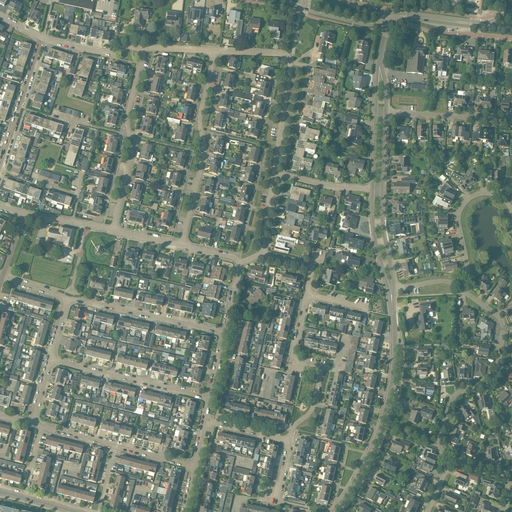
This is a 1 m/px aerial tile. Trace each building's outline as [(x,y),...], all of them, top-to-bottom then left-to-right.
[(11,0),(9,5),(14,7),(13,11),(19,14),(23,5),(17,3),(17,2),(15,1),(15,0),(11,0)] [(59,0),(59,4),(65,5),(70,6),(91,10),(93,1),(89,0),(59,0)] [(27,13),(31,15),(28,20),(38,25),(40,20),(39,19),(41,15),(34,11),(38,3),(33,1),(27,13)] [(205,20),(208,20),(209,18),(216,19),(217,15),(221,15),(222,11),(218,10),(218,9),(210,8),(209,15),(206,14),(205,20)] [(135,16),(134,28),(142,29),(143,20),(148,20),(148,17),(149,17),(151,17),(151,12),(149,11),(135,10),(135,16)] [(194,21),(198,22),(196,34),(201,34),(203,20),(199,20),(200,12),(195,11),(195,10),(189,10),(188,23),(193,23),(194,21)] [(236,12),(230,11),(228,23),(237,24),(235,37),(240,38),(242,21),(239,21),(240,14),(238,13),(238,14),(235,14),(236,12)] [(166,22),(175,22),(177,23),(176,26),(177,26),(176,28),(180,28),(181,26),(182,19),(177,18),(177,19),(175,18),(176,14),(167,13),(166,22)] [(246,35),(251,35),(252,28),(259,29),(260,20),(250,19),(249,25),(248,25),(246,35)] [(54,20),(52,30),(61,32),(62,26),(63,26),(64,23),(54,20)] [(270,22),(268,30),(275,31),(274,39),(279,39),(280,31),(279,31),(280,23),(270,22)] [(69,35),(77,36),(79,23),(77,23),(75,24),(71,24),(70,26),(69,35)] [(79,23),(77,36),(85,38),(86,28),(78,27),(79,23)] [(101,27),(98,27),(97,31),(91,30),(90,39),(90,38),(96,39),(97,37),(99,37),(101,27)] [(101,27),(99,37),(102,38),(102,41),(108,42),(110,33),(109,33),(106,33),(107,28),(107,29),(104,29),(104,28),(101,27)] [(321,41),(318,53),(324,55),(327,43),(333,44),(335,36),(324,33),(324,34),(321,33),(320,36),(323,37),(322,41),(321,41)] [(358,41),(356,50),(362,51),(359,63),(365,64),(368,52),(367,52),(369,44),(358,41)] [(22,49),(30,51),(32,46),(23,43),(22,49)] [(458,48),(457,55),(457,56),(455,55),(454,61),(461,62),(461,56),(462,56),(472,57),(472,49),(465,48),(465,49),(458,48)] [(20,55),(28,57),(30,51),(22,49),(20,55)] [(46,57),(52,59),(55,51),(49,49),(48,53),(45,52),(43,56),(46,57)] [(408,60),(406,73),(423,75),(425,50),(413,49),(412,60),(408,60)] [(55,51),(52,59),(58,61),(61,53),(55,51)] [(478,51),(477,60),(483,60),(483,62),(487,62),(486,74),(495,75),(496,67),(495,67),(495,68),(493,68),(493,64),(494,55),(490,55),(490,53),(484,53),(485,52),(478,51)] [(61,53),(58,61),(64,63),(65,60),(67,55),(61,53)] [(28,57),(20,55),(18,60),(15,59),(26,63),(28,57)] [(67,55),(65,60),(64,63),(64,65),(70,67),(73,57),(67,55)] [(157,65),(165,67),(166,62),(168,63),(172,64),(173,58),(163,56),(162,59),(159,58),(157,65)] [(433,56),(433,62),(439,63),(438,72),(441,72),(442,72),(447,72),(448,59),(440,58),(440,57),(433,56)] [(13,65),(24,69),(26,63),(15,59),(13,65)] [(93,68),(95,62),(85,59),(83,65),(93,68)] [(194,61),(190,60),(187,60),(186,63),(183,62),(182,69),(185,70),(185,69),(191,71),(192,69),(194,61)] [(194,61),(192,69),(198,70),(197,72),(200,72),(202,63),(194,61)] [(230,62),(228,68),(236,70),(237,63),(230,62)] [(119,65),(112,64),(111,68),(108,67),(106,74),(109,74),(110,73),(116,74),(119,65)] [(11,71),(22,74),(24,69),(13,65),(11,71)] [(93,68),(83,65),(81,71),(89,74),(91,68),(93,68)] [(119,65),(116,74),(124,76),(123,78),(126,79),(128,72),(125,72),(126,67),(119,65)] [(166,67),(165,67),(157,65),(155,72),(159,73),(158,76),(165,78),(168,78),(169,72),(165,72),(166,67)] [(261,69),(259,76),(271,79),(273,72),(261,69)] [(315,82),(333,87),(333,86),(324,84),(325,81),(321,80),(322,76),(335,79),(337,70),(329,69),(328,72),(315,69),(312,81),(315,82)] [(20,80),(22,74),(11,71),(10,76),(2,74),(1,77),(11,81),(15,82),(16,79),(20,80)] [(89,74),(81,71),(79,77),(87,79),(90,80),(91,77),(89,76),(89,74)] [(41,78),(50,80),(52,74),(43,72),(41,78)] [(356,72),(355,77),(357,78),(354,89),(365,91),(367,80),(360,78),(362,73),(356,72)] [(225,81),(233,83),(234,77),(227,75),(225,81)] [(152,85),(161,87),(162,80),(164,81),(165,78),(158,76),(158,79),(154,78),(152,85)] [(87,79),(79,77),(77,83),(85,85),(87,79)] [(39,84),(48,86),(50,87),(52,81),(50,80),(41,78),(39,84)] [(225,81),(224,88),(231,89),(233,83),(225,81)] [(260,90),(268,92),(269,85),(257,82),(257,85),(260,86),(260,90)] [(315,95),(330,99),(330,98),(325,97),(326,90),(332,91),(333,87),(315,82),(312,94),(315,95)] [(85,85),(77,83),(75,89),(84,91),(85,85)] [(37,89),(46,92),(48,86),(39,84),(37,89)] [(6,90),(14,93),(16,87),(8,85),(6,90)] [(151,96),(160,98),(162,94),(159,93),(161,87),(152,85),(150,93),(151,93),(151,96)] [(113,97),(122,99),(124,92),(120,91),(120,88),(114,86),(113,89),(115,90),(113,97)] [(187,94),(195,96),(196,89),(189,87),(187,94)] [(35,95),(46,99),(44,98),(46,92),(37,89),(35,95)] [(84,91),(75,89),(73,95),(82,97),(84,91)] [(4,96),(12,99),(14,93),(6,90),(4,96)] [(260,90),(259,93),(253,92),(252,95),(266,98),(268,92),(260,90)] [(358,95),(347,92),(346,100),(350,101),(348,108),(360,111),(362,101),(357,100),(358,95)] [(461,96),(460,106),(466,107),(467,101),(470,102),(471,92),(467,92),(467,95),(465,95),(465,97),(461,96)] [(454,106),(460,106),(461,96),(458,96),(458,94),(452,94),(452,100),(455,100),(454,106)] [(34,101),(42,104),(44,105),(46,99),(35,95),(34,101)] [(220,101),(231,104),(231,101),(228,100),(229,97),(222,95),(220,101)] [(306,106),(324,110),(325,103),(329,104),(330,99),(315,95),(312,107),(306,106)] [(2,102),(10,104),(12,99),(4,96),(2,102)] [(147,106),(156,108),(161,109),(162,104),(157,103),(157,101),(159,101),(160,98),(151,96),(150,99),(149,98),(147,106)] [(479,108),(485,109),(486,99),(482,98),(482,97),(477,96),(477,104),(480,104),(479,108)] [(109,106),(115,108),(116,105),(120,106),(122,99),(113,97),(112,104),(106,102),(105,105),(109,106)] [(486,99),(485,109),(491,109),(492,105),(495,105),(496,98),(491,97),(490,99),(486,99)] [(501,110),(508,111),(509,107),(511,106),(511,98),(507,98),(507,102),(502,102),(501,110)] [(34,101),(32,107),(40,110),(42,104),(34,101)] [(0,108),(8,110),(10,104),(2,102),(0,108)] [(255,110),(263,112),(265,105),(253,102),(252,105),(256,106),(255,110)] [(106,116),(117,119),(119,112),(115,111),(115,108),(109,106),(105,105),(104,108),(106,109),(105,112),(107,112),(106,116)] [(156,108),(147,106),(146,113),(149,114),(149,117),(157,119),(157,118),(156,118),(156,115),(154,115),(156,108)] [(306,106),(302,121),(313,124),(314,119),(312,119),(313,113),(322,115),(324,110),(306,106)] [(182,114),(190,116),(192,109),(183,107),(182,111),(178,110),(178,113),(182,114)] [(0,109),(0,113),(7,116),(8,110),(0,108),(0,109)] [(255,110),(254,113),(248,111),(247,115),(261,118),(263,112),(255,110)] [(24,126),(30,128),(34,116),(28,114),(25,123),(24,126)] [(215,121),(223,123),(226,124),(228,124),(229,121),(227,119),(228,117),(224,116),(217,115),(215,121)] [(355,126),(355,124),(357,125),(358,118),(346,115),(345,122),(349,123),(349,125),(355,126)] [(34,116),(30,128),(31,125),(37,127),(40,118),(34,116)] [(106,116),(105,116),(108,117),(107,124),(104,123),(104,126),(110,128),(111,125),(115,126),(117,119),(106,116)] [(143,126),(151,128),(153,121),(157,121),(157,119),(149,117),(148,119),(144,118),(143,126)] [(40,118),(37,127),(43,129),(45,120),(40,118)] [(45,120),(43,129),(48,131),(51,122),(45,120)] [(215,121),(214,127),(224,130),(226,124),(223,123),(215,121)] [(51,122),(48,131),(54,132),(57,124),(51,122)] [(250,129),(258,131),(260,124),(248,122),(247,125),(251,126),(250,129)] [(57,124),(54,132),(55,133),(54,135),(60,137),(64,126),(57,124)] [(355,126),(349,125),(348,125),(347,129),(352,130),(350,138),(349,138),(347,143),(360,146),(362,137),(361,136),(362,131),(359,131),(360,128),(355,126)] [(143,126),(141,133),(145,134),(144,137),(152,139),(153,136),(149,135),(151,128),(143,126)] [(175,134),(185,136),(187,130),(179,128),(180,127),(177,127),(176,131),(173,130),(173,133),(176,134),(175,134)] [(297,141),(317,146),(317,145),(307,143),(308,139),(314,140),(315,137),(319,137),(320,132),(300,127),(299,133),(301,133),(299,141),(297,141)] [(398,127),(397,141),(402,141),(402,140),(408,140),(408,142),(412,142),(412,129),(409,129),(409,128),(398,127)] [(417,138),(422,138),(421,141),(428,141),(428,135),(425,135),(425,127),(418,127),(417,138)] [(441,127),(433,127),(433,137),(438,137),(438,139),(444,139),(444,133),(441,133),(441,127)] [(74,134),(82,137),(84,131),(76,128),(74,134)] [(458,138),(459,128),(453,128),(453,132),(448,131),(447,145),(452,145),(452,140),(455,138),(458,138)] [(465,129),(459,128),(458,138),(461,138),(463,141),(468,141),(469,133),(465,133),(465,129)] [(250,129),(249,133),(246,132),(245,135),(257,138),(258,131),(250,129)] [(484,131),(478,130),(478,134),(473,134),(472,142),(477,142),(480,140),(483,140),(484,131)] [(484,131),(483,140),(486,140),(489,143),(488,144),(492,149),(492,148),(493,148),(494,135),(489,135),(490,131),(484,131)] [(72,140),(80,143),(82,137),(74,134),(72,140)] [(107,145),(116,147),(118,140),(114,139),(115,136),(108,134),(107,138),(109,138),(107,145)] [(175,134),(174,140),(184,142),(185,136),(175,134)] [(499,135),(498,145),(498,146),(504,146),(504,147),(508,148),(509,146),(510,139),(508,139),(508,136),(499,135)] [(20,143),(28,146),(30,140),(22,137),(20,143)] [(70,146),(81,150),(82,146),(85,147),(86,145),(80,143),(72,140),(70,146)] [(215,147),(224,149),(226,143),(217,140),(215,147)] [(293,157),(313,161),(303,158),(305,149),(315,151),(317,146),(297,141),(296,146),(297,147),(295,156),(293,156),(293,157)] [(18,149),(27,152),(28,146),(20,143),(18,149)] [(141,152),(150,154),(152,147),(154,147),(155,144),(148,143),(147,146),(143,145),(141,152)] [(103,155),(110,156),(111,153),(114,154),(116,147),(107,145),(106,152),(103,151),(102,155),(103,155)] [(68,152),(79,156),(81,150),(70,146),(68,152)] [(215,147),(213,153),(216,154),(221,155),(223,155),(224,149),(215,147)] [(250,155),(258,157),(259,150),(247,148),(247,151),(250,152),(250,155)] [(16,155),(25,158),(27,152),(18,149),(16,155)] [(79,156),(68,152),(66,158),(75,161),(77,155),(79,156)] [(150,154),(141,152),(140,159),(144,160),(143,163),(150,165),(150,164),(152,165),(153,162),(152,161),(153,155),(150,154)] [(172,159),(177,160),(184,162),(186,156),(178,154),(178,157),(173,156),(172,159)] [(356,169),(357,164),(354,164),(355,160),(351,159),(352,155),(348,154),(347,160),(350,161),(347,174),(354,175),(356,169)] [(14,161),(23,163),(25,158),(16,155),(14,161)] [(110,156),(103,155),(102,155),(101,157),(104,158),(103,165),(111,167),(113,160),(109,159),(110,156)] [(250,155),(249,159),(245,158),(244,161),(256,164),(258,157),(250,155)] [(358,157),(352,155),(351,159),(355,160),(354,164),(357,164),(356,169),(363,171),(365,162),(357,160),(358,157)] [(293,157),(293,160),(294,160),(292,170),(300,172),(301,168),(304,168),(305,165),(312,166),(313,161),(293,157)] [(75,161),(66,158),(64,164),(73,167),(75,161)] [(172,159),(171,161),(176,162),(175,166),(183,168),(184,162),(177,160),(172,159)] [(397,165),(397,172),(407,172),(408,159),(401,159),(401,163),(401,165),(397,165)] [(210,167),(218,169),(219,169),(221,163),(215,161),(212,160),(210,167)] [(23,163),(14,161),(12,167),(21,170),(23,163)] [(150,165),(143,163),(142,166),(138,165),(137,172),(145,174),(147,167),(149,167),(150,165)] [(325,173),(340,176),(342,170),(338,169),(339,166),(328,163),(325,173)] [(111,167),(103,165),(101,172),(95,171),(94,174),(105,177),(106,174),(110,175),(111,167)] [(12,167),(10,173),(19,176),(19,175),(21,175),(22,173),(23,173),(23,171),(21,170),(12,167)] [(210,167),(209,173),(216,175),(218,169),(210,167)] [(245,175),(253,177),(255,170),(243,167),(242,171),(246,172),(245,175)] [(494,182),(495,168),(495,167),(495,168),(486,167),(485,177),(488,177),(488,181),(494,182)] [(470,174),(466,176),(471,185),(477,182),(474,178),(478,177),(474,170),(473,168),(469,170),(470,172),(469,173),(470,174)] [(504,169),(495,168),(494,182),(500,183),(500,178),(503,178),(504,169)] [(145,174),(137,172),(135,179),(139,180),(138,183),(144,185),(145,181),(144,181),(145,174)] [(180,182),(181,175),(174,173),(171,172),(169,179),(180,182)] [(471,185),(466,176),(463,178),(462,176),(461,177),(453,173),(453,172),(451,177),(457,180),(461,186),(464,184),(466,188),(471,185)] [(99,178),(98,186),(106,188),(108,180),(104,179),(105,177),(94,174),(93,174),(93,177),(99,178)] [(245,175),(244,178),(240,178),(240,181),(251,184),(253,177),(245,175)] [(394,193),(409,194),(410,180),(415,180),(415,176),(408,176),(408,179),(402,179),(402,183),(394,183),(394,193)] [(205,186),(213,188),(216,189),(218,183),(217,182),(217,180),(210,178),(209,178),(210,178),(209,181),(207,180),(205,186)] [(180,182),(169,179),(167,186),(171,187),(171,186),(178,188),(178,187),(179,187),(180,184),(179,184),(180,182)] [(0,190),(8,193),(12,182),(6,180),(5,184),(2,183),(0,187),(0,190)] [(453,200),(454,198),(455,198),(456,197),(456,196),(456,195),(456,194),(450,192),(451,190),(453,187),(448,181),(443,185),(443,187),(444,188),(441,190),(440,193),(440,194),(444,196),(453,200)] [(12,182),(8,193),(9,190),(15,192),(14,194),(18,184),(12,182)] [(132,192),(140,194),(142,187),(143,187),(144,185),(138,183),(138,186),(134,185),(132,192)] [(18,184),(14,194),(20,196),(24,186),(18,184)] [(26,198),(27,196),(29,188),(24,186),(20,196),(26,198)] [(106,188),(98,186),(97,189),(93,188),(91,195),(93,195),(100,197),(101,194),(105,195),(106,191),(106,192),(107,188),(106,188)] [(205,186),(204,193),(212,195),(213,190),(216,191),(216,189),(213,188),(205,186)] [(248,197),(250,190),(242,188),(242,187),(238,186),(237,190),(241,191),(240,195),(248,197)] [(288,199),(306,203),(299,201),(300,194),(309,196),(311,191),(293,187),(290,199),(288,199)] [(33,198),(35,190),(29,188),(27,196),(33,198)] [(41,204),(43,196),(40,195),(41,192),(35,190),(33,198),(38,200),(37,205),(40,206),(41,204)] [(51,201),(54,193),(51,192),(51,191),(48,190),(48,191),(47,195),(44,194),(43,196),(41,204),(45,206),(47,200),(51,201)] [(132,192),(130,200),(131,200),(131,203),(139,205),(140,201),(139,201),(140,194),(132,192)] [(163,199),(175,202),(176,195),(169,193),(165,192),(163,199)] [(57,203),(60,195),(54,193),(51,201),(57,203)] [(57,203),(63,205),(66,197),(60,195),(57,203)] [(91,205),(93,206),(102,208),(103,200),(99,200),(100,197),(93,195),(93,197),(92,199),(93,199),(93,200),(92,200),(91,205)] [(248,197),(240,195),(240,197),(236,196),(235,200),(239,201),(238,202),(247,204),(248,197)] [(345,204),(352,206),(350,211),(359,212),(360,207),(358,206),(360,198),(347,195),(345,204)] [(321,196),(319,206),(330,209),(329,213),(328,213),(327,217),(332,218),(335,206),(331,205),(333,199),(321,196)] [(453,200),(444,196),(443,199),(436,196),(434,201),(433,202),(433,203),(433,204),(434,205),(436,205),(436,203),(442,206),(444,203),(450,206),(453,200)] [(66,197),(63,205),(69,207),(69,208),(72,208),(73,203),(71,202),(72,198),(69,197),(69,198),(66,197)] [(163,199),(163,201),(167,202),(166,206),(173,208),(175,202),(163,199)] [(306,203),(288,199),(285,211),(288,212),(304,216),(295,213),(296,211),(295,210),(296,206),(305,208),(306,203)] [(208,208),(212,209),(212,208),(209,207),(210,202),(202,200),(201,206),(208,208)] [(392,208),(392,213),(397,213),(397,214),(402,214),(401,208),(405,208),(404,203),(400,203),(400,200),(393,200),(393,204),(394,204),(394,208),(392,208)] [(93,206),(91,213),(86,212),(86,215),(95,217),(96,214),(100,215),(102,208),(93,206)] [(212,209),(208,208),(201,206),(199,213),(207,214),(208,211),(212,212),(212,209)] [(235,215),(240,216),(244,217),(245,210),(237,208),(233,207),(232,210),(236,211),(235,215)] [(128,222),(135,223),(137,215),(130,213),(131,211),(127,210),(126,217),(129,218),(128,222)] [(282,224),(300,228),(294,226),(296,219),(303,221),(304,216),(288,212),(285,224),(282,223),(282,224)] [(163,220),(170,222),(172,215),(164,213),(163,220)] [(344,216),(346,217),(344,223),(343,223),(342,227),(343,228),(347,229),(347,228),(354,230),(355,223),(356,224),(357,219),(350,217),(351,215),(344,213),(344,216)] [(137,215),(135,223),(142,225),(143,221),(146,222),(148,215),(145,214),(144,217),(137,215)] [(435,214),(436,223),(448,223),(448,217),(444,217),(444,214),(435,214)] [(235,215),(235,218),(230,217),(229,217),(228,218),(228,220),(242,224),(244,217),(240,216),(235,215)] [(0,226),(3,228),(5,229),(8,224),(6,222),(8,220),(1,216),(0,218),(0,226)] [(163,220),(161,226),(159,225),(158,229),(164,230),(165,227),(169,228),(170,222),(163,220)] [(398,225),(394,226),(396,236),(405,235),(404,227),(407,227),(406,221),(398,222),(398,225)] [(448,223),(436,223),(436,226),(438,226),(438,232),(444,232),(444,229),(448,229),(448,223)] [(300,228),(282,224),(279,236),(278,235),(278,236),(296,240),(290,238),(291,235),(289,235),(290,231),(299,233),(300,228)] [(231,235),(239,237),(241,229),(226,226),(226,230),(231,231),(231,235)] [(49,228),(47,240),(54,242),(54,243),(51,243),(50,249),(59,250),(60,245),(63,246),(63,247),(71,248),(74,230),(60,227),(59,230),(49,228)] [(197,237),(203,238),(206,228),(205,228),(205,230),(198,229),(197,237)] [(206,228),(203,238),(209,240),(212,230),(206,228)] [(316,228),(312,241),(317,242),(319,237),(326,239),(327,239),(329,231),(316,228)] [(345,243),(349,244),(348,247),(362,251),(365,241),(353,238),(354,235),(347,234),(345,243)] [(231,235),(230,238),(226,237),(225,243),(229,244),(229,241),(237,243),(239,237),(231,235)] [(296,240),(278,236),(275,250),(288,253),(289,249),(284,248),(286,243),(295,245),(296,240)] [(438,249),(438,250),(453,247),(452,244),(452,243),(453,242),(453,241),(452,241),(451,241),(451,240),(444,242),(444,238),(437,240),(438,246),(438,249)] [(43,241),(36,239),(34,248),(41,249),(43,241)] [(403,244),(398,245),(400,256),(408,255),(406,245),(412,244),(411,239),(402,241),(403,244)] [(96,248),(95,251),(97,254),(100,255),(103,253),(103,250),(102,247),(99,247),(96,248)] [(453,247),(438,250),(438,251),(440,253),(441,259),(448,258),(447,254),(454,253),(454,252),(455,251),(455,250),(454,249),(453,249),(453,247)] [(127,248),(126,250),(127,251),(126,256),(127,256),(126,261),(136,263),(134,269),(138,270),(139,264),(140,257),(137,256),(139,251),(133,250),(133,249),(127,248)] [(149,266),(154,267),(155,261),(153,260),(154,254),(144,252),(142,259),(150,261),(149,266)] [(344,253),(343,259),(348,261),(347,267),(358,270),(360,260),(352,258),(353,255),(344,253)] [(170,258),(159,255),(157,262),(168,264),(167,267),(170,268),(172,261),(169,261),(170,258)] [(183,274),(187,275),(189,268),(186,267),(187,263),(181,262),(182,260),(176,259),(174,268),(183,271),(183,274)] [(403,266),(403,269),(404,269),(405,276),(409,275),(409,276),(414,275),(413,267),(415,267),(413,260),(406,262),(406,265),(403,266)] [(449,261),(442,263),(443,267),(446,266),(447,273),(458,270),(456,263),(450,264),(449,261)] [(189,268),(187,275),(188,272),(194,274),(195,271),(202,272),(204,266),(200,265),(200,264),(193,262),(192,265),(189,265),(189,268)] [(248,271),(247,276),(248,275),(251,276),(256,277),(255,282),(264,284),(266,276),(262,275),(264,269),(253,266),(252,271),(248,271)] [(224,276),(225,270),(213,267),(212,273),(224,276)] [(325,270),(323,281),(326,282),(326,284),(336,286),(337,280),(338,273),(329,271),(329,270),(328,270),(328,271),(325,270)] [(224,276),(212,273),(210,279),(204,277),(203,281),(214,283),(215,280),(222,282),(224,276)] [(282,282),(289,284),(291,276),(283,275),(276,274),(275,277),(276,278),(275,285),(282,286),(282,282)] [(289,284),(287,289),(288,289),(291,290),(292,287),(292,288),(299,290),(300,282),(300,278),(291,276),(289,284)] [(476,285),(480,288),(480,287),(486,291),(491,284),(486,281),(487,280),(482,276),(476,285)] [(90,286),(91,287),(95,288),(99,289),(98,290),(104,292),(106,282),(92,278),(90,286)] [(359,285),(367,287),(365,293),(372,295),(375,285),(371,284),(372,282),(370,282),(371,279),(366,278),(365,281),(360,279),(359,285)] [(500,284),(493,293),(492,294),(495,296),(494,298),(501,303),(506,295),(500,290),(502,288),(503,289),(507,283),(500,278),(497,282),(500,284)] [(214,283),(203,281),(202,284),(209,286),(207,291),(219,294),(221,288),(213,286),(214,283)] [(191,288),(191,289),(190,292),(195,293),(195,296),(198,296),(198,295),(199,289),(197,289),(191,288)] [(250,297),(247,299),(252,305),(260,298),(261,300),(265,297),(258,289),(254,293),(252,289),(247,294),(250,297)] [(138,302),(144,303),(146,295),(145,295),(146,292),(138,290),(136,296),(139,296),(138,302)] [(219,294),(207,291),(206,298),(218,300),(219,294)] [(16,301),(18,294),(12,292),(10,300),(16,301)] [(18,294),(16,301),(22,303),(24,295),(18,294)] [(152,297),(150,304),(156,306),(158,294),(157,298),(152,297)] [(158,294),(156,306),(162,307),(163,299),(164,296),(161,295),(158,294)] [(33,306),(36,299),(30,297),(28,305),(33,306)] [(167,308),(173,310),(175,302),(176,298),(172,298),(172,297),(170,297),(167,308)] [(41,300),(36,299),(33,306),(39,308),(41,300)] [(41,300),(39,308),(45,310),(47,302),(41,300)] [(181,303),(179,311),(185,312),(187,305),(188,301),(187,305),(181,303)] [(188,301),(187,305),(185,312),(191,314),(194,303),(193,303),(188,301)] [(286,307),(293,309),(295,303),(287,301),(286,307)] [(47,302),(45,310),(51,311),(53,304),(47,302)] [(215,313),(215,310),(216,306),(204,303),(203,310),(215,313)] [(432,303),(420,305),(421,313),(421,316),(419,316),(419,322),(418,322),(418,326),(420,326),(421,331),(428,330),(428,326),(430,326),(430,325),(431,324),(430,320),(429,320),(428,312),(433,311),(432,303)] [(319,314),(320,306),(314,305),(312,313),(319,314)] [(320,306),(319,314),(321,315),(321,318),(323,318),(323,321),(326,322),(327,315),(325,315),(326,308),(320,306)] [(467,307),(462,307),(463,319),(470,319),(470,320),(474,320),(474,312),(471,312),(471,310),(468,310),(467,307)] [(338,310),(331,309),(330,316),(327,315),(326,322),(329,322),(330,319),(331,320),(332,318),(332,317),(336,318),(338,310)] [(76,310),(74,318),(80,319),(82,315),(88,317),(90,312),(83,310),(82,312),(76,310)] [(215,313),(203,310),(201,316),(213,318),(215,313)] [(338,310),(336,318),(342,319),(340,325),(343,325),(343,326),(344,326),(345,319),(343,318),(344,312),(338,310)] [(1,320),(9,322),(10,318),(14,319),(15,314),(7,312),(7,314),(3,313),(2,316),(1,316),(0,319),(1,319),(1,320)] [(94,321),(100,323),(102,315),(96,313),(94,321)] [(353,322),(355,314),(349,313),(347,319),(345,319),(344,326),(343,326),(341,333),(345,334),(347,323),(349,324),(350,322),(350,321),(353,322)] [(355,314),(353,322),(356,322),(355,326),(358,326),(358,329),(361,329),(362,325),(362,323),(360,322),(362,315),(358,315),(358,314),(356,313),(355,314)] [(478,326),(483,329),(482,340),(491,341),(492,327),(493,325),(483,318),(478,326)] [(117,326),(124,328),(125,320),(119,319),(117,326)] [(0,323),(0,326),(7,328),(9,322),(1,320),(0,323)] [(39,327),(47,330),(49,323),(41,321),(39,327)] [(382,329),(383,323),(375,321),(374,328),(382,329)] [(78,331),(78,330),(80,325),(73,323),(71,329),(78,331)] [(244,329),(252,331),(254,332),(255,329),(252,328),(253,325),(246,323),(244,329)] [(289,327),(282,325),(280,332),(288,334),(289,327)] [(382,329),(374,328),(373,334),(380,336),(382,329)] [(81,332),(78,331),(71,329),(70,331),(69,331),(69,332),(68,333),(69,334),(70,334),(69,335),(73,336),(72,339),(77,340),(81,341),(86,342),(87,339),(80,337),(81,332)] [(252,331),(244,329),(243,335),(254,338),(253,337),(253,335),(251,334),(252,331)] [(288,334),(280,332),(279,338),(287,340),(288,334)] [(36,339),(44,341),(45,335),(38,333),(36,339)] [(241,341),(252,344),(254,338),(243,335),(241,341)] [(208,345),(210,338),(202,336),(202,337),(200,336),(198,342),(208,345)] [(304,346),(311,348),(313,337),(307,336),(304,346)] [(263,346),(264,346),(266,347),(267,341),(271,342),(272,339),(266,337),(263,346)] [(313,340),(311,348),(317,349),(320,338),(319,341),(313,340)] [(81,341),(77,340),(72,339),(73,339),(72,342),(68,341),(65,350),(72,352),(73,349),(76,349),(77,346),(79,346),(81,341)] [(191,341),(188,340),(187,345),(188,345),(187,348),(195,350),(196,347),(190,345),(191,341)] [(325,343),(323,350),(330,352),(332,341),(329,340),(328,343),(325,343)] [(240,347),(247,349),(250,349),(251,346),(252,346),(252,344),(241,341),(240,347)] [(332,341),(330,352),(336,353),(338,345),(335,345),(335,342),(335,341),(332,341)] [(208,345),(198,342),(197,348),(199,349),(207,351),(208,345)] [(277,349),(284,351),(285,350),(286,350),(286,347),(285,347),(286,344),(275,342),(275,345),(277,345),(277,349)] [(475,350),(479,350),(478,355),(488,356),(489,350),(490,350),(490,346),(476,344),(475,350)] [(378,347),(370,345),(369,348),(365,347),(365,350),(361,349),(360,352),(367,354),(368,351),(376,353),(378,347)] [(247,349),(240,347),(238,353),(246,355),(247,349)] [(432,347),(425,347),(418,347),(418,357),(431,357),(431,351),(432,351),(432,347)] [(39,359),(40,353),(33,350),(31,357),(39,359)] [(105,352),(103,360),(109,361),(111,354),(105,352)] [(194,359),(204,361),(205,360),(206,360),(207,357),(205,357),(206,355),(198,353),(197,359),(194,358),(194,359)] [(283,357),(272,354),(272,357),(275,357),(274,361),(282,363),(283,357)] [(374,364),(375,358),(368,356),(366,363),(374,364)] [(39,359),(31,357),(29,363),(37,365),(39,359)] [(243,366),(246,367),(250,368),(251,365),(244,363),(245,360),(237,358),(236,364),(240,365),(243,366)] [(204,361),(194,359),(194,361),(196,362),(195,365),(203,367),(204,361)] [(282,363),(274,361),(271,360),(270,363),(273,364),(272,367),(280,369),(282,363)] [(477,361),(475,376),(484,377),(485,366),(488,366),(488,362),(477,361)] [(152,372),(158,373),(161,362),(160,365),(154,364),(152,372)] [(374,364),(366,363),(365,369),(373,371),(374,364)] [(240,372),(245,373),(246,367),(243,366),(240,365),(236,364),(235,365),(234,365),(234,368),(235,368),(234,369),(234,370),(240,372)] [(417,375),(427,375),(427,369),(430,369),(431,366),(425,365),(424,368),(418,368),(417,375)] [(441,386),(445,386),(445,383),(453,382),(452,370),(450,370),(450,367),(444,368),(444,371),(443,371),(444,379),(441,379),(441,386)] [(470,367),(464,367),(464,370),(458,370),(457,374),(458,374),(458,379),(470,379),(470,376),(470,367)] [(35,370),(28,368),(26,374),(34,376),(35,370)] [(200,378),(202,371),(194,369),(192,369),(190,375),(193,375),(193,376),(200,378)] [(245,373),(240,372),(234,370),(234,371),(233,371),(232,374),(233,374),(233,376),(240,378),(243,379),(245,373)] [(59,371),(57,377),(67,380),(69,374),(59,371)] [(34,376),(26,374),(24,380),(32,382),(34,376)] [(335,374),(334,381),(341,382),(343,376),(335,374)] [(369,377),(368,381),(375,383),(377,377),(372,376),(372,375),(365,374),(365,377),(369,377)] [(88,378),(82,377),(81,381),(78,380),(76,385),(79,386),(80,385),(84,386),(83,388),(86,389),(88,378)] [(88,378),(86,389),(86,386),(92,388),(94,380),(88,378)] [(375,383),(368,381),(366,388),(374,389),(375,383)] [(415,393),(424,395),(425,391),(433,393),(434,385),(414,382),(414,385),(416,386),(415,393)] [(24,386),(23,392),(30,394),(32,388),(24,386)] [(63,397),(63,396),(59,395),(61,389),(54,387),(53,394),(63,397)] [(340,388),(332,387),(331,393),(342,395),(343,389),(340,389),(340,388)] [(130,388),(128,396),(134,397),(136,390),(130,388)] [(498,401),(501,404),(499,406),(502,410),(508,405),(506,403),(511,399),(511,400),(511,391),(507,395),(504,392),(500,396),(501,398),(498,401)] [(371,400),(373,394),(364,392),(363,393),(362,392),(360,398),(364,399),(371,400)] [(63,397),(53,394),(51,400),(59,402),(58,404),(67,407),(68,404),(65,403),(65,402),(62,402),(63,397)] [(291,396),(283,394),(282,398),(279,397),(278,401),(285,403),(286,401),(290,402),(291,396)] [(3,396),(1,406),(1,405),(4,406),(4,407),(8,408),(11,398),(10,398),(10,399),(7,398),(7,397),(3,396)] [(478,402),(480,410),(488,408),(489,416),(494,416),(495,421),(500,420),(497,410),(493,411),(492,404),(490,404),(489,396),(481,398),(481,401),(478,402)] [(166,397),(164,405),(163,408),(171,410),(173,403),(171,402),(172,398),(166,397)] [(29,400),(21,398),(19,404),(26,406),(27,406),(29,400)] [(370,407),(371,400),(364,399),(360,398),(360,401),(361,401),(360,404),(354,403),(354,406),(361,407),(361,405),(370,407)] [(337,401),(330,399),(328,405),(332,406),(332,409),(341,411),(342,408),(336,406),(337,401)] [(231,411),(233,404),(233,401),(227,400),(225,410),(231,411)] [(26,406),(19,404),(12,402),(10,408),(24,412),(26,406)] [(194,410),(195,404),(187,402),(186,405),(182,404),(182,407),(185,408),(194,410)] [(67,407),(58,404),(58,406),(50,404),(48,410),(64,415),(64,414),(59,413),(60,408),(67,410),(67,407)] [(260,418),(262,411),(263,407),(259,406),(258,410),(256,409),(254,417),(255,417),(255,418),(258,419),(258,418),(260,418)] [(360,413),(360,416),(367,418),(369,412),(361,410),(360,410),(361,407),(354,406),(353,409),(358,410),(357,413),(360,413)] [(466,406),(459,411),(465,419),(466,418),(468,420),(472,417),(473,418),(472,418),(478,425),(480,424),(478,415),(476,416),(472,410),(470,412),(466,406)] [(184,414),(192,416),(194,410),(185,408),(184,414)] [(412,410),(410,417),(413,418),(411,422),(416,424),(420,415),(431,420),(434,412),(422,408),(420,413),(412,410)] [(346,412),(341,411),(332,409),(331,411),(327,410),(326,416),(333,418),(335,413),(340,414),(340,415),(345,416),(346,412)] [(64,415),(48,410),(46,416),(56,419),(57,415),(64,417),(63,420),(66,421),(68,416),(64,415)] [(70,422),(77,423),(79,416),(72,414),(70,422)] [(286,416),(280,415),(278,422),(285,424),(286,416)] [(367,418),(360,416),(358,423),(366,424),(367,418)] [(90,419),(88,426),(94,428),(96,420),(90,419)] [(191,422),(182,420),(181,426),(180,425),(179,428),(185,430),(188,431),(189,428),(190,428),(191,422)] [(100,429),(106,431),(108,423),(102,422),(100,429)] [(357,425),(347,422),(347,423),(350,423),(349,427),(355,428),(355,429),(355,430),(356,430),(356,434),(363,435),(365,429),(357,427),(358,425),(356,425),(357,425)] [(453,428),(448,442),(451,443),(452,444),(452,443),(457,445),(460,437),(463,438),(465,433),(467,428),(458,425),(457,429),(453,428)] [(4,426),(2,434),(8,435),(10,427),(4,426)] [(126,428),(124,436),(130,437),(132,430),(126,428)] [(185,430),(179,428),(178,431),(179,431),(178,438),(187,440),(188,434),(185,433),(185,430)] [(331,431),(323,429),(322,435),(324,436),(324,439),(330,440),(330,437),(332,437),(333,431),(331,431)] [(29,439),(31,433),(23,431),(21,437),(29,439)] [(136,439),(142,440),(144,433),(138,431),(136,439)] [(223,442),(225,435),(219,433),(217,443),(219,444),(220,442),(223,442)] [(363,435),(356,434),(355,438),(353,437),(352,439),(347,438),(346,442),(354,443),(355,440),(362,442),(363,435)] [(156,436),(154,443),(160,445),(162,437),(156,436)] [(235,445),(237,437),(231,436),(229,444),(228,447),(231,448),(232,444),(235,445)] [(29,439),(21,437),(19,443),(27,445),(29,439)] [(44,445),(51,447),(53,439),(46,437),(44,445)] [(53,439),(51,447),(57,449),(59,441),(53,439)] [(256,442),(249,440),(247,448),(254,449),(256,442)] [(307,448),(308,442),(300,440),(299,446),(307,448)] [(467,440),(465,447),(463,452),(466,453),(466,454),(473,456),(476,447),(472,445),(473,442),(467,440)] [(59,441),(57,449),(60,449),(59,452),(62,453),(63,450),(65,442),(59,441)] [(394,442),(390,450),(396,453),(400,454),(401,453),(402,450),(404,451),(404,450),(407,451),(410,444),(400,441),(399,444),(394,442)] [(65,442),(63,450),(69,452),(71,444),(65,442)] [(27,445),(19,443),(18,449),(26,451),(27,445)] [(185,446),(177,443),(174,443),(172,449),(184,451),(185,446)] [(339,455),(340,449),(336,448),(336,444),(330,443),(330,446),(329,446),(328,450),(327,450),(327,453),(329,453),(339,455)] [(71,444),(69,452),(75,453),(77,445),(71,444)] [(277,453),(279,447),(271,445),(269,452),(277,453)] [(307,448),(299,446),(297,453),(306,454),(307,448)] [(507,449),(503,451),(505,459),(507,459),(508,461),(511,458),(511,446),(507,449)] [(491,451),(487,451),(487,452),(486,452),(485,453),(485,456),(487,457),(488,457),(489,462),(496,461),(495,458),(498,458),(497,448),(491,448),(491,451)] [(26,451),(18,449),(16,455),(24,457),(26,451)] [(426,461),(434,465),(437,460),(435,459),(437,455),(431,453),(432,451),(426,449),(424,454),(425,455),(423,460),(426,461)] [(102,458),(104,452),(96,450),(94,456),(102,458)] [(306,454),(297,453),(296,459),(307,461),(309,455),(306,454)] [(339,455),(329,453),(328,457),(325,456),(324,462),(326,463),(325,463),(332,464),(333,461),(337,462),(339,455)] [(220,463),(221,456),(214,454),(212,461),(220,463)] [(24,457),(16,455),(15,461),(23,464),(24,457)] [(102,458),(94,456),(92,463),(100,465),(102,458)] [(118,464),(124,466),(126,458),(120,456),(118,464)] [(42,464),(50,466),(52,459),(44,457),(42,464)] [(384,465),(383,467),(394,472),(397,466),(396,465),(399,461),(391,457),(389,460),(390,460),(390,462),(386,461),(385,462),(384,462),(383,464),(384,465)] [(126,458),(124,466),(130,467),(132,459),(126,458)] [(132,459),(130,467),(136,469),(138,461),(132,459)] [(138,461),(136,469),(142,471),(145,463),(138,461)] [(220,463),(212,461),(211,467),(221,470),(222,469),(218,469),(220,463)] [(426,461),(425,463),(423,464),(422,463),(419,469),(429,474),(430,470),(432,471),(434,465),(426,461)] [(100,465),(92,463),(91,469),(99,471),(100,465)] [(145,463),(142,471),(149,472),(151,464),(145,463)] [(326,474),(334,475),(336,469),(331,468),(332,464),(325,463),(325,466),(327,467),(326,474)] [(40,470),(48,472),(50,466),(42,464),(40,470)] [(151,464),(149,472),(155,474),(157,466),(151,464)] [(221,470),(211,467),(209,473),(217,475),(219,475),(220,473),(221,473),(221,470)] [(99,471),(91,469),(89,475),(97,477),(99,471)] [(273,472),(262,469),(261,475),(271,478),(273,472)] [(39,476),(47,478),(48,472),(40,470),(39,476)] [(4,471),(2,479),(8,480),(10,473),(4,471)] [(179,480),(180,474),(171,472),(170,478),(179,480)] [(303,481),(304,478),(300,477),(301,473),(293,472),(292,478),(303,481)] [(10,473),(8,480),(14,482),(16,474),(10,473)] [(478,482),(480,477),(471,473),(469,478),(478,482)] [(16,474),(14,482),(20,484),(22,476),(16,474)] [(334,475),(326,474),(324,480),(322,479),(321,483),(327,484),(328,481),(333,482),(334,475)] [(376,480),(374,483),(375,481),(384,486),(387,479),(390,481),(392,478),(386,475),(385,477),(379,474),(377,478),(376,480)] [(455,483),(463,487),(467,477),(460,474),(458,479),(457,478),(455,483)] [(97,477),(89,475),(88,481),(96,483),(97,477)] [(246,483),(254,484),(255,478),(244,475),(243,481),(246,482),(246,483)] [(37,482),(45,484),(47,478),(39,476),(37,482)] [(115,483),(123,485),(125,478),(117,476),(115,483)] [(427,488),(429,482),(418,477),(416,483),(427,488)] [(37,482),(36,488),(44,490),(45,484),(37,482)] [(122,491),(123,485),(115,483),(114,489),(122,491)] [(252,491),(254,484),(246,483),(245,489),(252,491)] [(321,494),(330,495),(331,495),(332,491),(331,491),(331,489),(327,488),(327,484),(321,483),(320,486),(323,487),(321,494)] [(427,488),(416,483),(414,486),(411,487),(409,491),(416,494),(417,490),(424,493),(427,488)] [(177,486),(168,484),(167,490),(176,492),(177,486)] [(207,484),(205,490),(213,492),(214,486),(207,484)] [(65,487),(58,485),(56,493),(63,495),(65,487)] [(492,485),(488,496),(496,499),(499,491),(500,492),(502,488),(492,485)] [(65,487),(63,495),(69,497),(71,489),(65,487)] [(252,491),(245,489),(242,488),(240,494),(243,494),(243,495),(251,496),(252,491)] [(71,489),(69,497),(75,498),(77,490),(71,489)] [(369,494),(366,498),(376,503),(379,497),(384,500),(386,496),(390,498),(392,495),(386,492),(385,495),(373,489),(372,491),(371,490),(370,491),(370,492),(369,494)] [(77,490),(75,498),(81,500),(83,492),(77,490)] [(300,493),(297,492),(289,490),(288,497),(296,498),(296,495),(300,495),(300,493)] [(83,492),(81,500),(87,501),(89,493),(83,492)] [(89,493),(87,501),(93,503),(95,495),(89,493)] [(444,500),(455,505),(458,497),(447,493),(444,500)] [(330,495),(321,494),(320,500),(317,500),(317,503),(323,504),(324,501),(328,502),(330,495)] [(120,497),(112,495),(111,501),(119,503),(120,497)] [(174,498),(166,495),(164,501),(173,503),(174,498)] [(470,503),(476,505),(478,497),(473,495),(470,503)] [(211,498),(204,496),(202,502),(210,504),(211,498)] [(410,502),(408,506),(417,509),(419,504),(413,501),(414,498),(409,496),(407,500),(410,502)] [(119,503),(111,501),(109,507),(117,509),(119,503)] [(482,502),(480,509),(483,510),(482,511),(493,511),(494,510),(487,508),(489,504),(482,502)]
